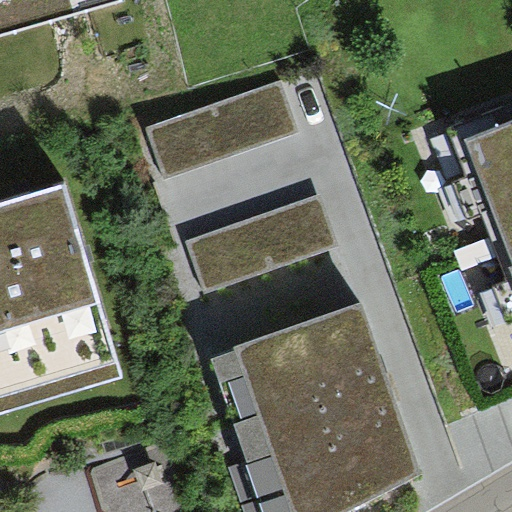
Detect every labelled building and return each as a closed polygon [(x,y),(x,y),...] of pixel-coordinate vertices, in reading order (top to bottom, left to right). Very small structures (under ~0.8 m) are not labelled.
[(129,0),(0,0),(0,57),(134,17),(129,0)] [(300,136),(282,84),(150,129),(168,182),(300,136)] [(511,111),(448,136),(511,304),(511,111)] [(0,406),(116,371),(59,183),(0,201),(0,406)] [(320,201),(194,245),(211,292),(337,247),(320,201)] [(362,311),(235,352),(293,511),(364,511),(421,480),(362,311)] [(110,511),(190,511),(177,460),(102,480),(110,511)]
